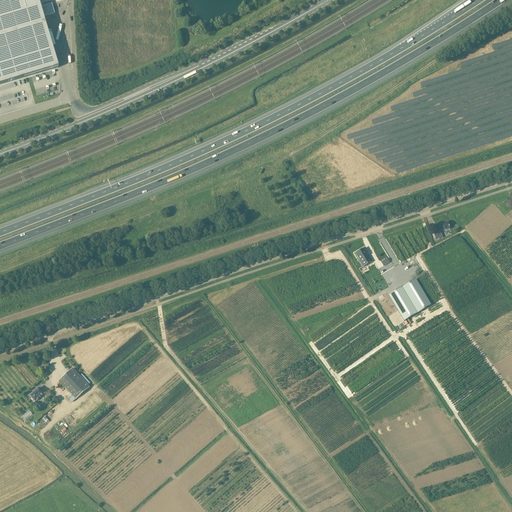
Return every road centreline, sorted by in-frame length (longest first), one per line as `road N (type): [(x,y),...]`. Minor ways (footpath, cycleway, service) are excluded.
road 1 (motorway): [(0,246),(279,128),(501,0)]
road 2 (secondary): [(0,352),(511,180)]
road 3 (motorway): [(478,0),(254,127),(0,232)]
road 4 (secondary): [(0,154),(173,82),(330,0)]
road 5 (unclassified): [(279,160),(511,15)]
